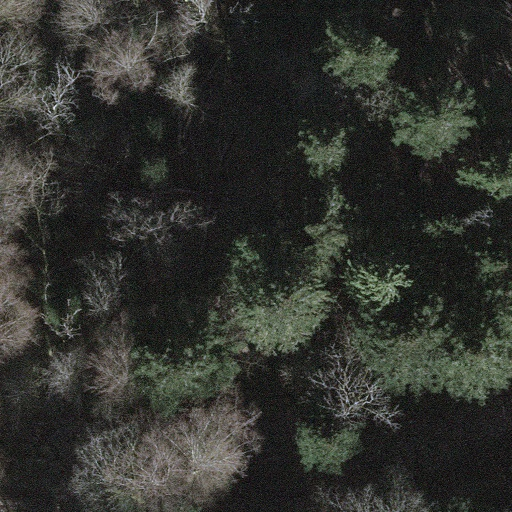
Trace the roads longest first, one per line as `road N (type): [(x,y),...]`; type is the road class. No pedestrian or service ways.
road 1 (track): [(511,445),(432,490),(342,511)]
road 2 (track): [(143,511),(0,492)]
